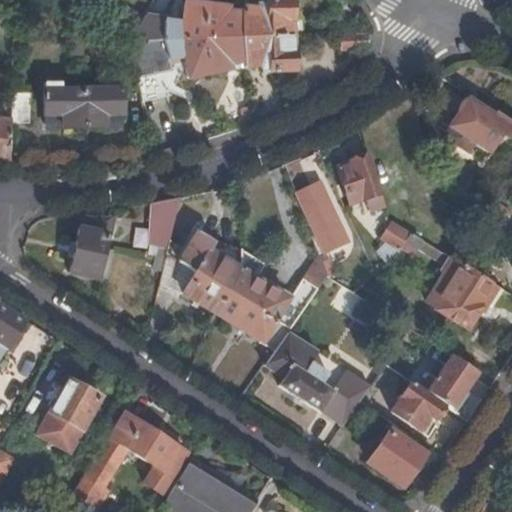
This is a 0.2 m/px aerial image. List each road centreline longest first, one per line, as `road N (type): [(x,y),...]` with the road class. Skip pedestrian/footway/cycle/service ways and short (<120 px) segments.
road 1 (residential): [(433,15),(372,94),(245,159),(102,189),(0,199)]
road 2 (residential): [(365,511),(0,270)]
road 3 (residential): [(440,511),(511,408)]
